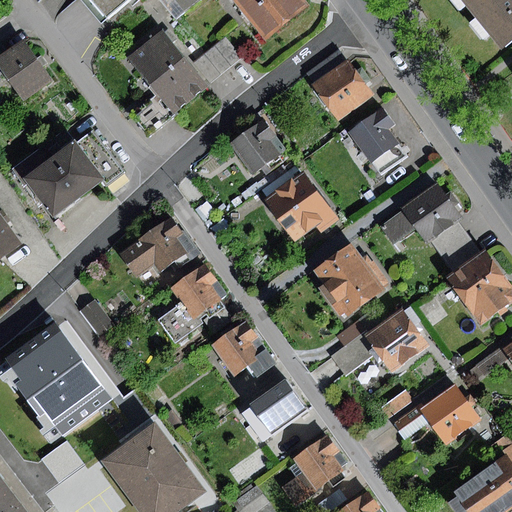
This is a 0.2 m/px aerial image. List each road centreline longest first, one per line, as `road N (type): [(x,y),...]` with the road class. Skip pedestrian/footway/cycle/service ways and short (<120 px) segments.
road 1 (residential): [(395,511),(160,183)]
road 2 (residential): [(160,183),(229,118),(373,7)]
road 3 (residential): [(373,7),(511,204)]
road 4 (residential): [(160,183),(22,0)]
road 5 (residential): [(0,333),(160,183)]
